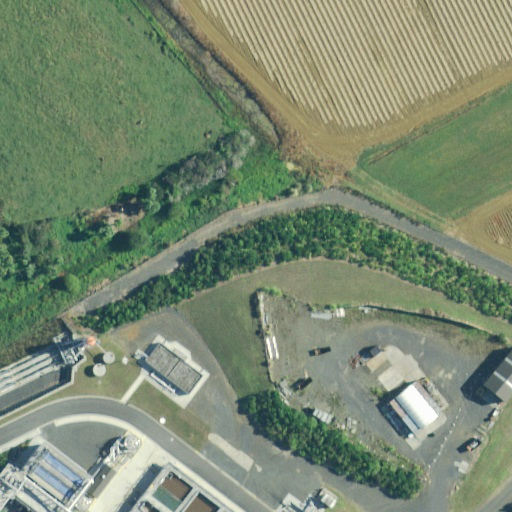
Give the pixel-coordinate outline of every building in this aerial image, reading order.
[(91,346),(91,335),(77,335),(78,347),(91,346)] [(511,353),(503,347),(475,384),(495,399),(511,376),(511,353)] [(389,356),(371,371),(390,394),(408,379),(389,356)] [(436,416),(410,383),(387,401),(413,434),(436,416)] [(146,454),(133,443),(121,459),(134,469),(146,454)] [(0,478),(0,505),(3,501),(16,511),(41,511),(63,483),(33,460),(12,487),(0,478)] [(218,511),(161,469),(128,511),(218,511)] [(339,501),(327,491),(319,500),(331,510),(339,501)]
